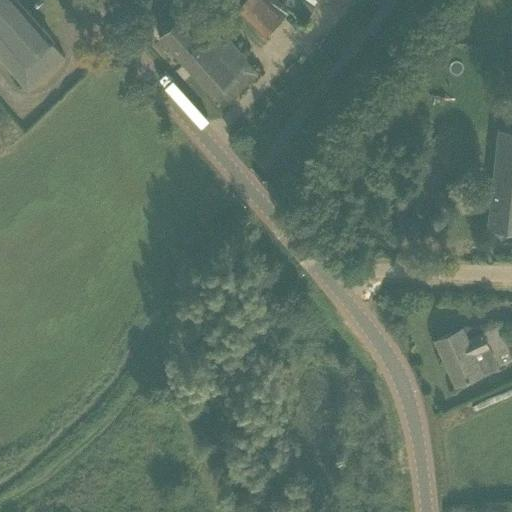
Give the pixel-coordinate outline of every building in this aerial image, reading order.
[(0,0),(0,56),(28,88),(65,55),(51,39),(53,38),(18,0),(0,0)] [(282,19),(263,0),(245,0),(238,8),(265,36),(282,19)] [(317,9),(304,0),(285,0),(284,2),(308,21),(317,9)] [(212,93),(223,105),(258,73),(213,23),(201,33),(182,13),(159,35),(212,93)] [(489,226),(511,228),(511,128),(500,127),(489,226)] [(489,347),(482,333),(468,339),(462,327),(436,339),(456,383),(483,372),(475,354),(489,347)]
